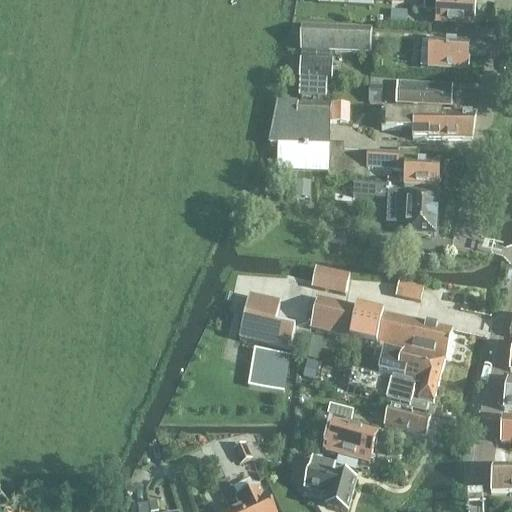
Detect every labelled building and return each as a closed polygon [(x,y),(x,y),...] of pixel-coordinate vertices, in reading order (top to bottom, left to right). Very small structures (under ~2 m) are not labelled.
[(390,3),(389,0),(318,0),(318,4),(372,8),(373,3),(390,3)] [(474,27),(476,4),(424,1),(423,15),(436,16),(435,25),(474,27)] [(371,55),(372,31),(302,28),(301,52),(330,53),(371,55)] [(467,58),(468,45),(431,43),(430,70),(466,72),(467,68),(469,66),(469,60),(467,58)] [(331,83),(332,63),(330,63),(330,53),(301,52),(299,98),(315,98),(316,83),(331,83)] [(383,105),(383,85),(371,84),(370,104),(383,105)] [(451,108),(452,88),(397,85),(396,105),(451,108)] [(343,154),(343,146),(330,145),(330,123),(331,107),(277,105),(268,146),(280,147),(279,172),(329,174),(328,177),(365,180),(365,168),(366,155),(343,154)] [(346,123),(347,107),(331,107),(330,123),(346,123)] [(471,142),(476,116),(382,116),(382,132),(401,132),(401,129),(413,129),(413,141),(471,142)] [(439,177),(440,164),(419,163),(420,153),(397,152),(397,156),(366,155),(365,168),(405,172),(404,189),(438,191),(438,186),(440,184),(441,178),(439,177)] [(311,200),(311,183),(294,183),(293,199),(311,200)] [(385,201),(386,191),(386,188),(377,187),(367,187),(354,186),(353,199),(385,201)] [(436,239),(438,196),(387,194),(386,227),(404,228),(404,237),(436,239)] [(394,257),(394,242),(371,242),(371,256),(394,257)] [(345,297),(349,279),(316,271),(311,289),(345,297)] [(421,304),(424,292),(399,286),(396,298),(421,304)] [(275,327),(279,306),(248,299),(239,342),(290,353),(294,331),(275,327)] [(452,332),(318,300),(311,330),(445,361),(452,332)] [(319,362),(323,342),(305,338),(302,358),(319,362)] [(283,394),(289,357),(254,352),(248,389),(283,394)] [(433,405),(445,363),(423,357),(404,353),(402,358),(384,353),(378,375),(421,386),(417,400),(433,405)] [(315,382),(319,365),(307,363),(303,379),(315,382)] [(412,404),(415,392),(412,387),(353,372),(348,389),(358,392),(361,391),(360,396),(383,402),(382,406),(388,408),(388,406),(426,416),(428,408),(412,404)] [(351,422),(353,414),(330,408),(328,416),(351,422)] [(425,438),(430,420),(388,409),(383,427),(425,438)] [(511,420),(502,420),(500,445),(511,446),(511,420)] [(369,467),(377,434),(335,424),(327,456),(338,459),(336,467),(356,472),(358,464),(369,467)] [(253,459),(247,447),(236,452),(242,464),(253,459)] [(335,511),(348,511),(356,482),(333,476),(335,467),(311,461),(303,493),(328,499),(325,509),(335,511)] [(511,468),(493,469),(491,495),(511,494),(511,468)] [(235,502),(226,482),(217,487),(226,506),(235,502)] [(273,511),(267,499),(239,511),(273,511)]
